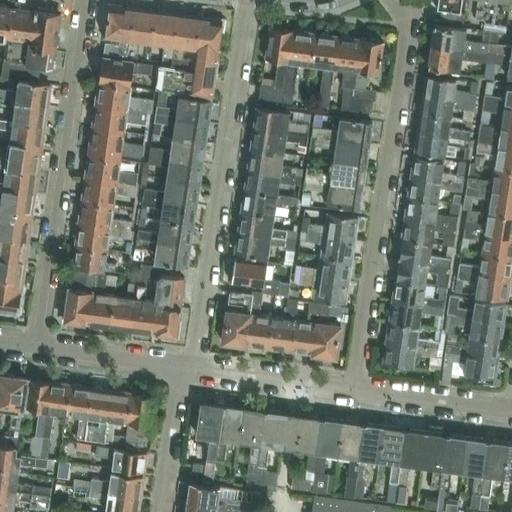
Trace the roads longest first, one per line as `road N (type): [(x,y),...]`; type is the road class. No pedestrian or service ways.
road 1 (residential): [(355,390),(409,27),(387,0)]
road 2 (residential): [(191,369),(245,0)]
road 3 (residential): [(36,347),(85,0)]
road 4 (residential): [(355,390),(191,369)]
road 5 (residential): [(511,412),(355,390)]
road 6 (residential): [(160,511),(179,367)]
road 7 (residential): [(179,367),(36,347)]
